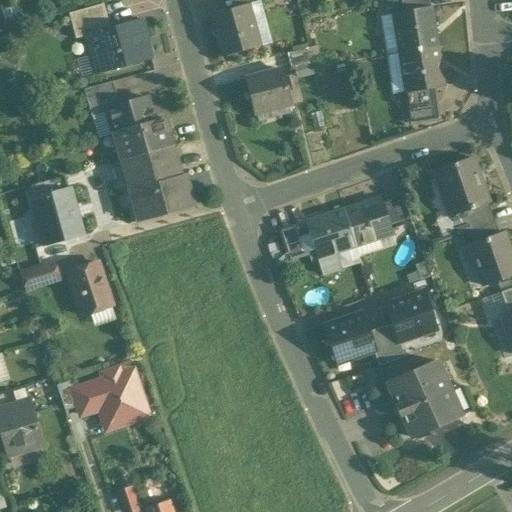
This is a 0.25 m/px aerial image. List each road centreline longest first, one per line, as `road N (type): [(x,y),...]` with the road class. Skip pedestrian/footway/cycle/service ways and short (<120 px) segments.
road 1 (residential): [(365,511),(277,317),(236,203)]
road 2 (residential): [(487,118),(236,203)]
road 3 (residential): [(236,203),(179,0)]
